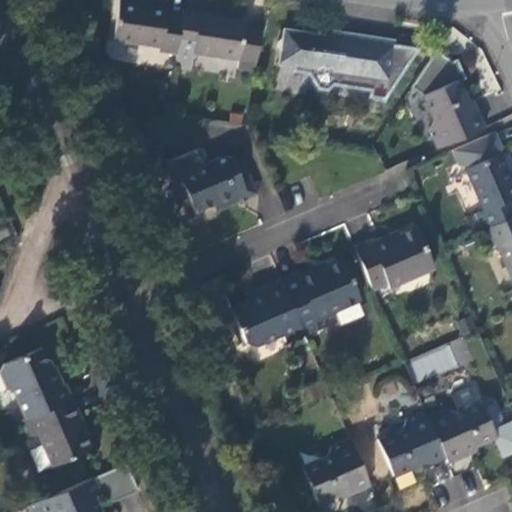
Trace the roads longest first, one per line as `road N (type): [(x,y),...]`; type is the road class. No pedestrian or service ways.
road 1 (residential): [(122,308),(404,186)]
road 2 (residential): [(122,308),(216,501)]
road 3 (residential): [(0,13),(66,175)]
road 4 (residential): [(66,175),(8,311)]
